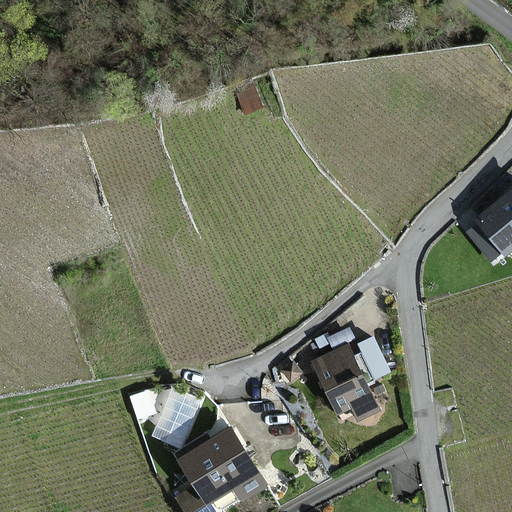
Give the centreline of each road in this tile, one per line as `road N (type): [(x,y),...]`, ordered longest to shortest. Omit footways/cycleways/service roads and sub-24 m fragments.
road 1 (residential): [(438,511),(407,262),(511,139)]
road 2 (primary): [(200,511),(0,207)]
road 3 (track): [(0,409),(142,377),(223,377)]
